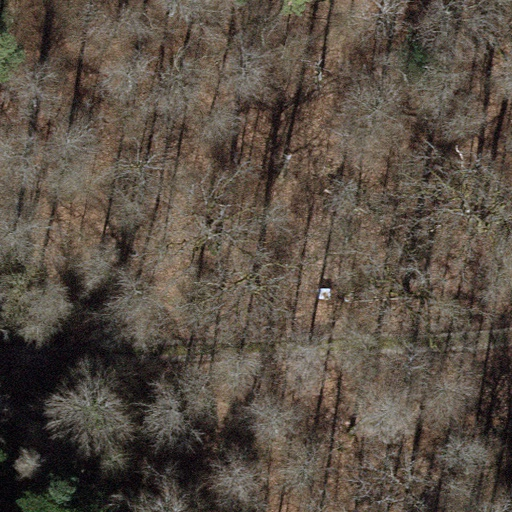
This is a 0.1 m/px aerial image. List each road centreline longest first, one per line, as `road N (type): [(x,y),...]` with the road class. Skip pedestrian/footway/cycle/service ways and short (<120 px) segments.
road 1 (track): [(0,365),(511,327)]
road 2 (track): [(109,511),(0,398)]
